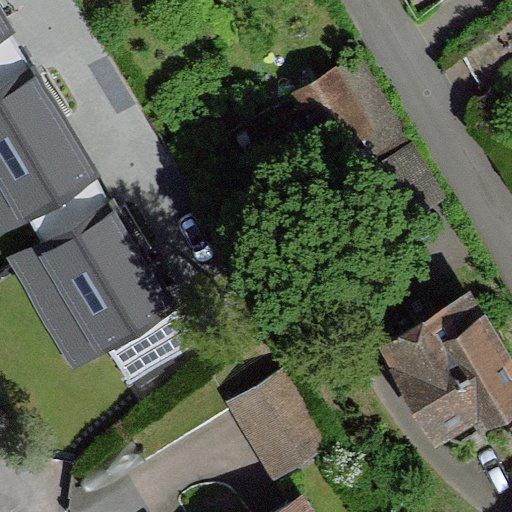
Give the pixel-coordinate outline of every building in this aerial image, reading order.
[(344,64),(297,89),(326,143),(373,118),(344,64)] [(34,79),(0,99),(0,229),(91,175),(34,79)] [(38,213),(53,235),(113,194),(97,172),(38,213)] [(111,207),(15,264),(72,359),(168,303),(111,207)] [(511,341),(477,285),(388,340),(450,440),(511,401),(511,341)] [(293,365),(236,400),(283,476),(340,441),(293,365)] [(317,511),(308,495),(278,511),(317,511)]
